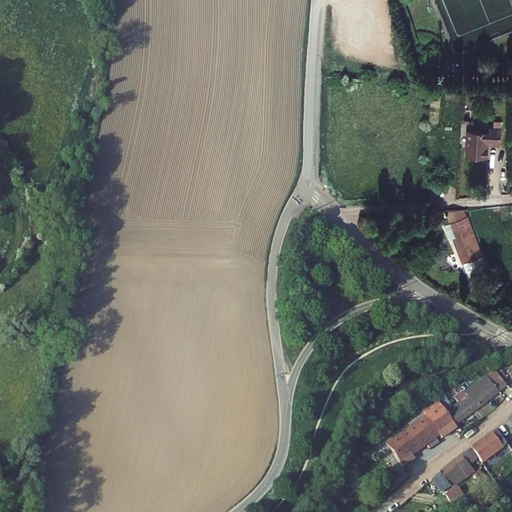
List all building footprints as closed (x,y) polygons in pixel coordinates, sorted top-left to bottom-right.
[(491,134),(463,131),(460,157),(489,160),(490,146),(505,148),(507,130),(492,129),(491,134)] [(465,221),(460,210),(445,210),(451,226),(449,227),(464,266),(481,259),(467,220),(465,221)] [(506,388),(493,373),(455,399),(457,405),(453,409),(439,392),(433,396),(455,426),(506,388)] [(456,429),(438,405),(423,415),(425,418),(386,446),(401,468),(413,459),(411,457),(438,437),(440,440),(456,429)] [(508,448),(496,432),(473,448),(483,462),(500,450),(501,452),(508,448)] [(477,457),(471,449),(432,480),(442,493),(465,476),(466,477),(473,471),(469,464),(477,457)] [(410,477),(406,474),(387,490),(390,493),(410,477)] [(463,493),(457,486),(446,494),(451,503),(463,493)]
